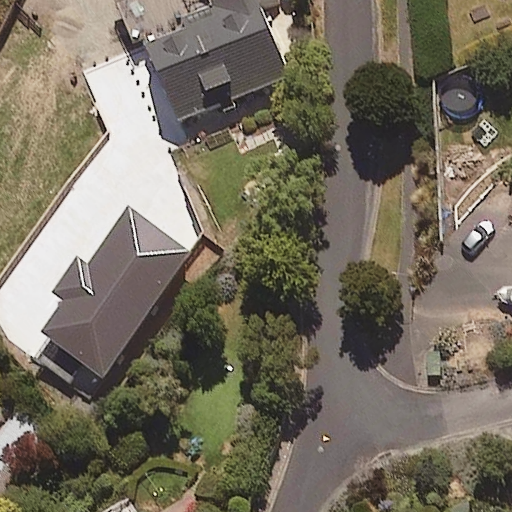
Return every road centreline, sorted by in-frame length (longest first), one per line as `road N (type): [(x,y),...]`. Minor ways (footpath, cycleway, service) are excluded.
road 1 (residential): [(352,0),(331,420)]
road 2 (residential): [(331,420),(398,421),(511,397)]
